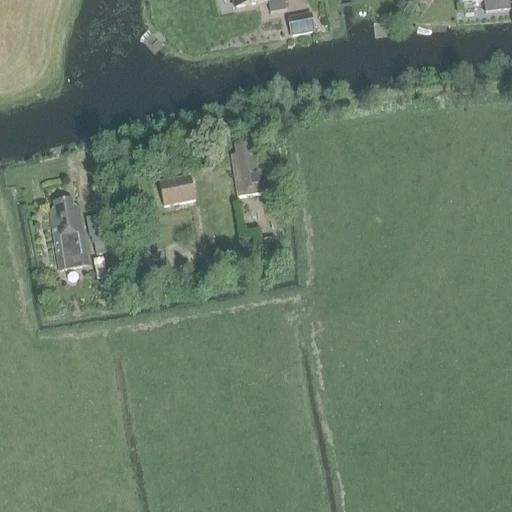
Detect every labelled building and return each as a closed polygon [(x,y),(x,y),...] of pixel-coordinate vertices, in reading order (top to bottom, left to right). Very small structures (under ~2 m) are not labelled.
[(232,0),(234,10),(267,4),(269,16),(285,13),(282,0),(232,0)] [(484,15),(509,12),(507,0),(458,0),(459,5),(483,3),(484,15)] [(310,17),(299,19),(302,35),(313,33),(310,17)] [(230,158),(236,199),(270,193),(265,165),(269,165),(267,150),(252,152),(251,144),(234,147),(235,157),(230,158)] [(157,183),(162,209),(193,203),(188,177),(157,183)] [(86,268),(82,236),(78,208),(72,209),(71,202),(53,205),(54,211),(49,212),(58,272),(86,268)] [(100,236),(91,238),(94,257),(104,255),(100,236)] [(260,261),(275,259),(273,240),(257,242),(260,261)]
